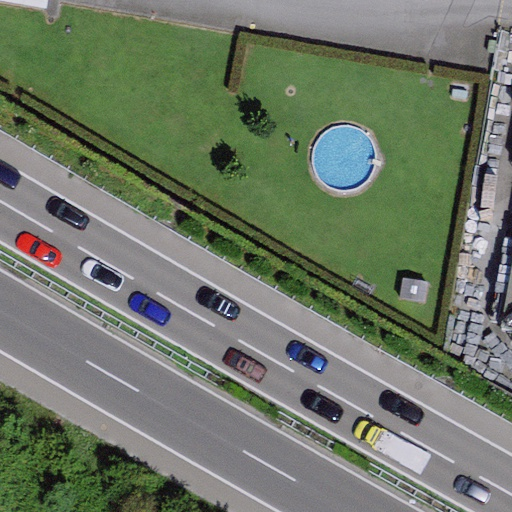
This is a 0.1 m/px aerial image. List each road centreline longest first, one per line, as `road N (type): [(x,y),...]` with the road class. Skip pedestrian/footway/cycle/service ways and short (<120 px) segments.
road 1 (trunk): [(511,496),(0,202)]
road 2 (trunk): [(0,311),(348,511)]
